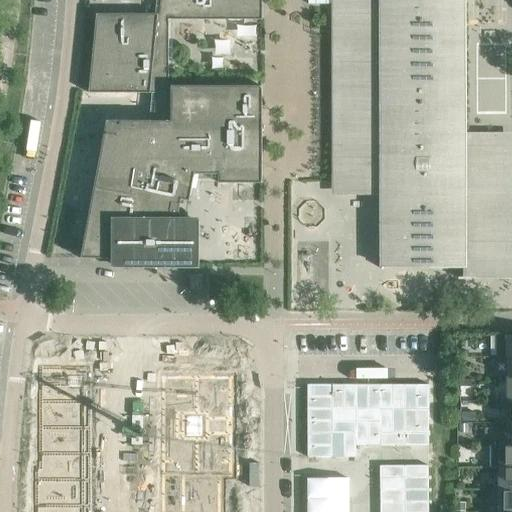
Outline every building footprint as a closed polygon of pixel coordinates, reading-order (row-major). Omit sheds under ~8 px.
[(171,19),(262,19),(262,0),(160,0),(159,14),(158,14),(96,14),(89,93),(150,93),(150,92),(156,92),(153,121),(150,121),(107,121),(81,258),(112,258),(111,268),(199,268),(199,218),(186,218),(186,216),(178,214),(181,199),(189,200),(193,178),(219,182),(219,183),(262,183),(262,86),(171,86),(168,86),(168,19),(171,19)] [(333,0),(334,183),(382,183),(382,269),(383,269),(383,267),(463,267),(463,279),(511,279),(511,144),(464,144),(463,0),(333,0)] [(214,271),(214,276),(202,276),(202,274),(190,274),(190,289),(202,289),(231,289),(231,271),(214,271)] [(41,467),(36,467),(36,483),(36,493),(36,509),(37,509),(37,510),(36,511),(83,511),(84,507),(84,505),(84,501),(84,495),(84,491),(84,486),(84,482),(84,479),(84,471),(84,469),(84,465),(84,463),(84,455),(84,453),(84,445),(84,443),(84,439),(84,437),(84,429),(84,427),(84,419),(84,417),(84,413),(84,411),(84,403),(84,402),(84,395),(84,393),(84,389),(84,387),(88,387),(90,387),(90,381),(90,378),(90,367),(88,367),(88,368),(87,368),(86,368),(78,368),(77,368),(76,368),(76,367),(44,367),(40,367),(40,375),(40,379),(41,379),(41,389),(40,389),(40,393),(40,401),(40,403),(40,405),(41,405),(41,412),(41,415),(41,416),(40,415),(40,419),(40,427),(40,429),(40,431),(41,431),(41,441),(40,441),(40,445),(40,453),(40,457),(41,457),(41,467)] [(174,377),(162,377),(161,511),(219,511),(220,492),(219,492),(219,483),(220,483),(220,476),(231,476),(231,438),(230,438),(230,437),(230,436),(229,436),(229,435),(229,434),(228,434),(228,433),(228,426),(228,424),(228,420),(228,419),(229,419),(229,418),(229,417),(230,417),(230,416),(230,415),(231,415),(231,414),(231,389),(231,386),(230,386),(230,383),(231,383),(231,377),(230,377),(229,377),(197,377),(195,377),(178,377),(174,377)] [(460,378),(459,386),(470,386),(470,378),(460,378)] [(307,385),(307,457),(355,457),(355,445),(427,445),(427,385),(307,385)] [(462,413),(462,421),(475,421),(476,413),(462,413)] [(459,424),(459,433),(468,433),(468,424),(459,424)] [(491,467),(499,467),(511,467),(511,445),(507,445),(491,445),(491,467)] [(379,466),(379,511),(427,511),(427,466),(379,466)] [(511,467),(499,467),(499,489),(511,489),(511,467)] [(308,478),(307,511),(347,511),(348,478),(308,478)] [(511,489),(499,489),(499,511),(511,511),(511,489)]
